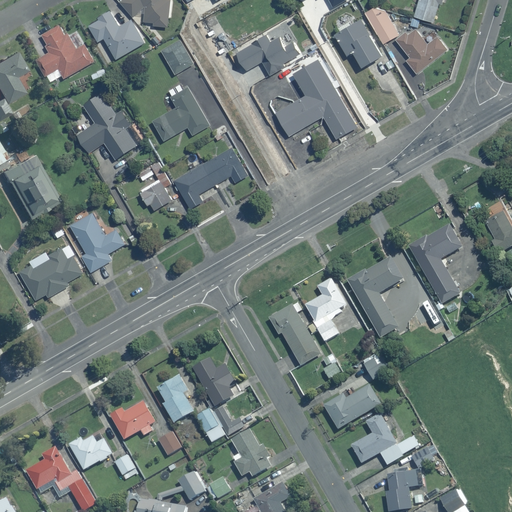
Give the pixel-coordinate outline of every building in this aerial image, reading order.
[(123,0),(120,3),(133,17),(145,6),(143,23),(152,24),(152,27),(168,28),(170,0),(123,0)] [(421,0),(416,16),(435,22),(441,2),(444,3),(445,0),(421,0)] [(384,3),(368,12),(385,44),(401,35),(384,3)] [(119,27),(110,11),(98,18),(99,20),(88,26),(97,42),(103,39),(116,60),(144,43),(131,20),(119,27)] [(385,56),(384,54),(363,19),(337,34),(349,56),(356,52),(366,68),(385,56)] [(94,61),(84,45),(76,49),(67,34),(64,35),(59,26),(42,35),(47,45),(45,46),(49,53),(36,60),(45,76),(58,69),(64,78),(94,61)] [(417,74),(449,51),(450,49),(440,36),(429,45),(417,29),(409,35),(407,32),(397,40),(411,58),(408,61),(417,74)] [(248,69),(264,61),(265,61),(272,75),(287,68),(285,63),(302,54),(296,41),(287,46),(283,37),(279,39),(278,38),(273,41),(270,36),(239,51),(248,69)] [(197,64),(195,61),(182,40),(164,51),(179,75),(197,64)] [(30,71),(20,52),(0,63),(0,87),(9,104),(27,93),(18,78),(30,71)] [(322,149),(339,139),(360,127),(321,59),(295,74),(307,95),(277,112),(291,136),(326,116),(328,120),(311,130),(322,149)] [(99,72),(93,74),(95,80),(110,74),(108,67),(98,71),(99,72)] [(177,107),(154,120),(166,141),(190,128),(194,136),(211,127),(189,86),(185,88),(183,84),(169,92),(177,107)] [(134,123),(123,107),(118,111),(105,91),(86,104),(97,122),(79,134),(92,153),(107,143),(117,159),(138,145),(127,128),(134,123)] [(0,101),(0,120),(13,114),(5,99),(0,101)] [(0,161),(11,155),(1,139),(0,139),(0,161)] [(235,146),(178,178),(176,179),(193,209),(207,201),(203,194),(235,176),(238,183),(251,175),(235,146)] [(35,153),(2,171),(28,218),(61,200),(35,153)] [(154,166),(161,179),(142,190),(151,205),(153,204),(158,212),(180,197),(161,162),(154,166)] [(155,174),(150,166),(140,172),(145,181),(155,174)] [(96,212),(73,224),(88,252),(83,254),(93,274),(116,262),(111,254),(129,245),(120,229),(107,235),(96,212)] [(505,262),(511,257),(511,222),(506,212),(487,223),(498,240),(494,243),(505,262)] [(63,225),(55,229),(60,238),(68,233),(63,225)] [(410,245),(412,248),(419,262),(415,264),(418,269),(422,266),(443,304),(462,294),(444,263),(447,261),(445,257),(463,247),(451,225),(430,237),(429,235),(410,245)] [(69,244),(50,255),(52,259),(36,268),(34,264),(22,271),(39,300),(50,294),(53,298),(74,285),(73,282),(87,274),(78,259),(69,244)] [(349,280),(349,281),(383,338),(400,327),(380,294),(404,279),(391,258),(369,271),(367,269),(349,280)] [(349,305),(349,303),(334,278),(319,286),(324,295),(307,305),(316,321),(315,322),(327,342),(328,341),(332,347),(342,342),(339,335),(341,334),(333,319),(344,313),(341,309),(349,305)] [(269,317),(279,334),(282,332),(301,365),(321,354),(292,304),(269,317)] [(365,320),(362,322),(352,327),(358,337),(370,330),(365,320)] [(365,363),(373,379),(390,370),(382,355),(365,363)] [(217,368),(210,356),(192,367),(215,406),(235,395),(230,386),(232,382),(235,380),(225,363),(217,368)] [(338,360),(339,361),(344,372),(352,368),(346,356),(338,360)] [(334,362),(324,369),(329,378),(340,372),(334,362)] [(194,406),(177,377),(159,388),(168,403),(165,404),(176,424),(197,412),(194,406)] [(346,398),(343,393),(323,404),(338,429),(381,404),(370,384),(346,398)] [(147,401),(128,412),(125,407),(113,413),(128,440),(144,431),(147,437),(156,432),(153,425),(158,422),(147,401)] [(231,422),(222,406),(214,410),(228,435),(245,426),(240,417),(231,422)] [(214,443),(227,435),(212,409),(199,417),(209,433),(207,434),(208,437),(210,436),(214,443)] [(362,463),(397,443),(380,413),(366,421),(373,432),(351,444),(362,463)] [(259,447),(249,429),(231,439),(241,457),(233,461),(241,477),(250,472),(252,476),(271,466),(266,457),(269,456),(263,445),(259,447)] [(174,431),(160,440),(170,456),(184,447),(174,431)] [(85,436),(71,444),(86,470),(116,452),(108,439),(102,443),(97,435),(88,441),(85,436)] [(397,445),(383,453),(389,465),(404,456),(404,455),(421,445),(415,436),(398,446),(397,445)] [(100,504),(80,470),(74,474),(57,446),(44,454),(47,460),(28,471),(43,495),(55,487),(61,498),(74,490),(87,511),(100,504)] [(412,456),(418,468),(434,459),(428,447),(412,456)] [(130,453),(117,462),(125,476),(139,468),(130,453)] [(423,484),(420,469),(387,474),(390,491),(385,491),(388,511),(411,508),(408,487),(423,484)] [(160,502),(143,499),(140,511),(189,511),(190,506),(170,503),(165,502),(167,499),(186,492),(187,492),(191,500),(208,491),(197,471),(181,480),(184,486),(161,494),(160,498),(160,502)] [(231,491),(223,477),(210,484),(217,498),(231,491)] [(290,497),(282,482),(253,498),(260,511),(284,511),(279,503),(290,497)] [(456,489),(440,498),(448,511),(452,511),(465,505),(456,489)] [(416,504),(417,504),(424,503),(424,495),(416,495),(416,504)] [(0,511),(18,511),(11,498),(6,501),(3,496),(0,497),(0,511)]
